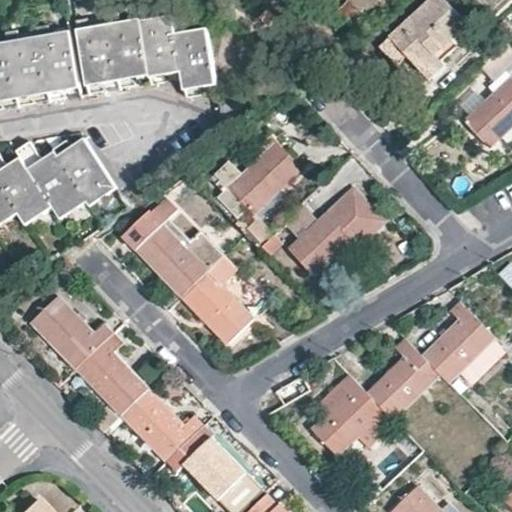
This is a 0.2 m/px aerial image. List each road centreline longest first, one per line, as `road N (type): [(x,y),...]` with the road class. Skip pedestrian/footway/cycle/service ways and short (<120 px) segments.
road 1 (residential): [(232,395),(476,251)]
road 2 (residential): [(325,91),(476,251)]
road 3 (residential): [(232,395),(93,258)]
road 4 (residential): [(343,511),(232,395)]
road 5 (residential): [(141,511),(47,415)]
